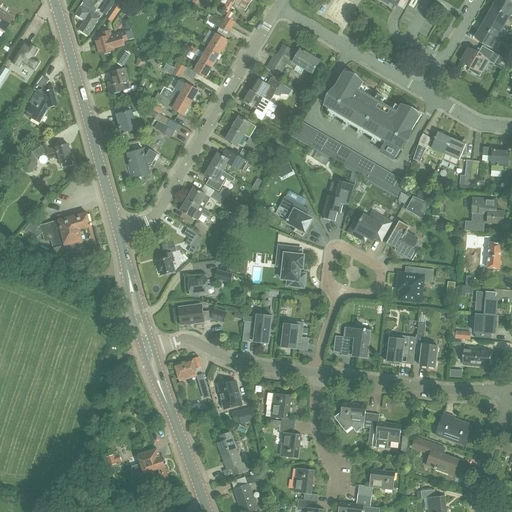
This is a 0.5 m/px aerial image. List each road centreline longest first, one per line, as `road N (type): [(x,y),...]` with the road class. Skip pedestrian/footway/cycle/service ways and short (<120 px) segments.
road 1 (residential): [(118,229),(155,215),(279,7)]
road 2 (secondary): [(118,229),(53,0)]
road 3 (residential): [(509,391),(314,373)]
road 4 (secondary): [(148,349),(208,511)]
road 5 (residential): [(314,373),(242,363),(187,340),(148,349)]
road 6 (residential): [(424,94),(279,7)]
road 7 (residential): [(339,294),(374,294),(383,278),(342,247),(329,255),(334,292)]
road 8 (residential): [(478,511),(477,485),(509,391)]
road 9 (secondary): [(118,229),(148,349)]
